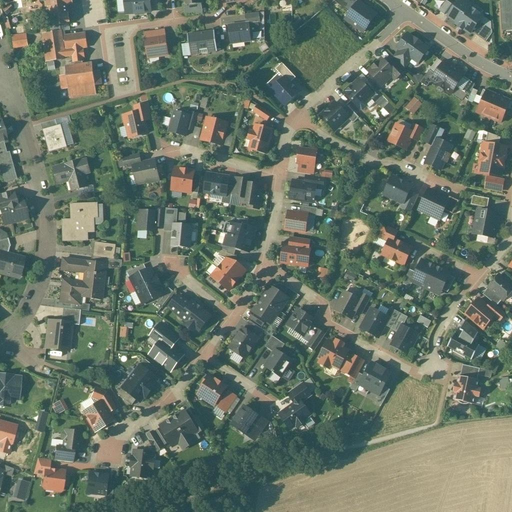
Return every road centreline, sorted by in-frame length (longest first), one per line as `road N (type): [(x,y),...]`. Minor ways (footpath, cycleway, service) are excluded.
road 1 (residential): [(0,341),(35,294),(46,255),(36,162),(9,88)]
road 2 (residential): [(511,229),(434,335),(435,368),(419,373),(360,341)]
road 3 (residential): [(299,112),(326,139),(459,190)]
road 4 (residential): [(299,112),(404,12)]
road 5 (residential): [(106,450),(170,397),(204,356)]
road 6 (residential): [(404,12),(511,77)]
